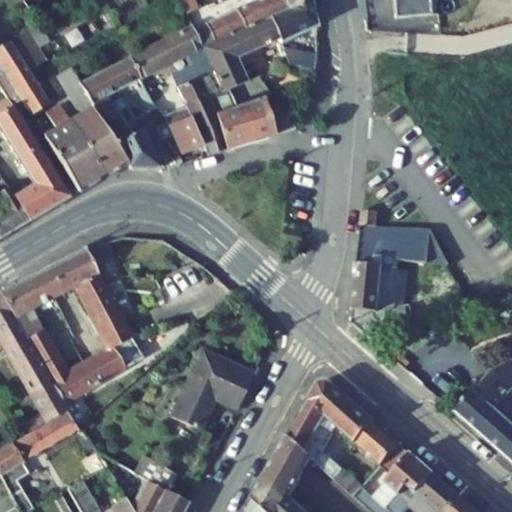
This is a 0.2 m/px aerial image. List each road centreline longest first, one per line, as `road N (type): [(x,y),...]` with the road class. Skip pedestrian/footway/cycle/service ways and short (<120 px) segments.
road 1 (secondary): [(312,323),(206,229),(154,206),(104,211),(0,266)]
road 2 (residential): [(312,323),(335,239),(346,75),(336,0)]
road 3 (secondary): [(511,500),(312,323)]
road 4 (residential): [(312,323),(213,511)]
